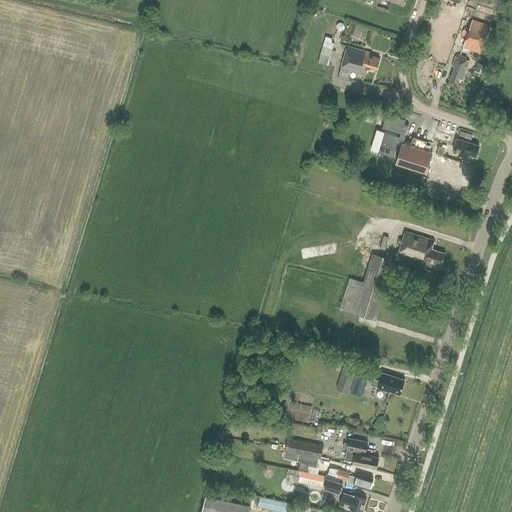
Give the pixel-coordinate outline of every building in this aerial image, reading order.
[(463,47),(481,53),(490,26),(472,20),(463,47)] [(357,25),(353,37),(366,40),(369,28),(357,25)] [(321,62),(330,64),(337,37),(328,35),(321,62)] [(376,71),(379,58),(370,55),(371,52),(348,45),(339,77),(348,80),(351,71),(366,75),(368,69),(376,71)] [(465,59),(466,57),(460,55),(459,57),(456,56),(453,65),(455,66),(450,79),(459,82),(460,79),(462,80),(469,60),(465,59)] [(483,74),(486,65),(477,63),(475,71),(483,74)] [(367,107),(364,114),(377,118),(379,111),(367,107)] [(404,139),(408,125),(404,124),(405,119),(387,113),(382,127),(401,133),(400,136),(385,132),(379,152),(393,156),(394,154),(399,155),(397,162),(426,171),(432,152),(430,151),(431,148),(425,147),(426,141),(413,137),(411,142),(404,139)] [(366,129),(364,136),(377,139),(378,133),(366,129)] [(434,139),(451,144),(453,136),(437,131),(434,139)] [(476,156),(479,145),(457,137),(453,149),(460,151),(460,153),(469,156),(469,154),(476,156)] [(442,264),(445,253),(432,248),(434,240),(405,231),(398,252),(421,260),(420,262),(416,261),(413,270),(420,272),(423,261),(427,262),(426,263),(434,266),(435,262),(442,264)] [(350,276),(340,309),(376,320),(394,260),(371,253),(371,255),(363,280),(350,276)] [(349,392),(350,389),(355,373),(348,371),(343,369),(337,388),(349,392)] [(400,394),(405,380),(383,372),(380,380),(372,378),(370,384),(390,391),(390,390),(400,394)] [(362,396),(368,377),(356,373),(350,392),(362,396)] [(376,469),(379,457),(370,455),(370,454),(366,453),(368,442),(350,437),(345,460),(353,462),(353,464),(376,469)] [(320,458),(323,446),(288,438),(286,450),(305,454),(318,457),(320,458)] [(317,465),(318,457),(305,454),(286,450),(284,458),(300,461),(298,470),(307,472),(308,463),(317,465)] [(338,469),(336,476),(348,480),(347,482),(354,484),(354,485),(370,489),(373,478),(358,473),(356,478),(349,476),(350,472),(338,469)] [(325,476),(301,471),(299,482),(323,487),(325,476)] [(340,494),(343,484),(328,479),(324,489),(340,494)] [(361,511),(362,511),(366,499),(344,492),(340,505),(361,511)] [(261,505),(292,511),(295,501),(263,494),(261,505)] [(206,495),(202,511),(248,511),(250,505),(224,499),(206,495)]
